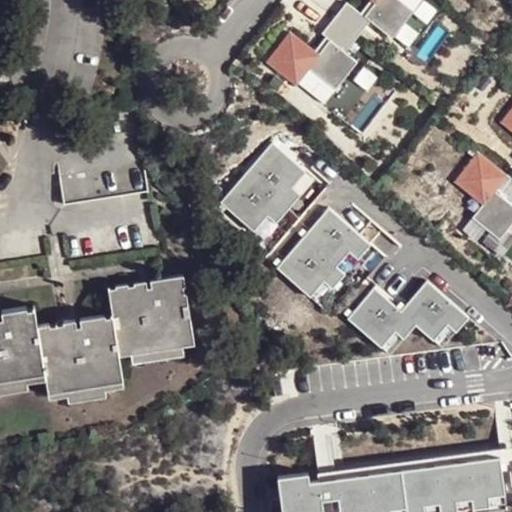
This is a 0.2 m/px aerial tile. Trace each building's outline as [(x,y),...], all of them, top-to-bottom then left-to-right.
[(346,0),(344,0),(332,15),(357,35),(370,16),(390,31),(409,6),(401,0),(368,0),(360,11),(346,0)] [(314,48),(288,27),(265,56),(295,80),(308,62),(335,84),(356,57),(346,49),(357,35),(332,15),(321,29),(326,33),(314,48)] [(511,103),(500,119),(511,128),(511,103)] [(273,146),(222,203),(255,233),(269,217),(276,224),(301,197),(292,189),(305,175),(273,146)] [(507,171),(477,148),(453,177),(483,200),(471,215),(499,236),(511,217),(511,202),(493,189),(507,171)] [(145,161),(59,173),(64,203),(149,189),(145,161)] [(329,207),(275,269),(311,300),(325,284),(331,289),(344,275),(337,269),(352,252),(360,260),(373,246),(329,207)] [(0,388),(27,384),(26,378),(46,375),(48,389),(49,395),(67,393),(67,397),(105,392),(105,387),(123,383),(122,377),(119,354),(131,352),(133,361),(184,353),(183,343),(193,341),(186,291),(183,291),(182,286),(185,285),(184,274),(150,279),(151,286),(147,287),(146,280),(134,282),(134,284),(128,285),(128,284),(116,285),(116,288),(108,289),(112,314),(104,316),(104,314),(80,317),(81,325),(76,325),(74,319),(62,321),(62,323),(50,325),(50,323),(37,325),(34,306),(27,308),(27,306),(1,310),(2,316),(0,316),(0,388)] [(376,286),(348,318),(382,347),(396,332),(403,338),(414,325),(434,343),(448,327),(457,335),(472,317),(428,279),(402,309),(376,286)] [(309,476),(279,480),(283,511),(466,511),(508,506),(501,458),(310,486),(309,476)]
